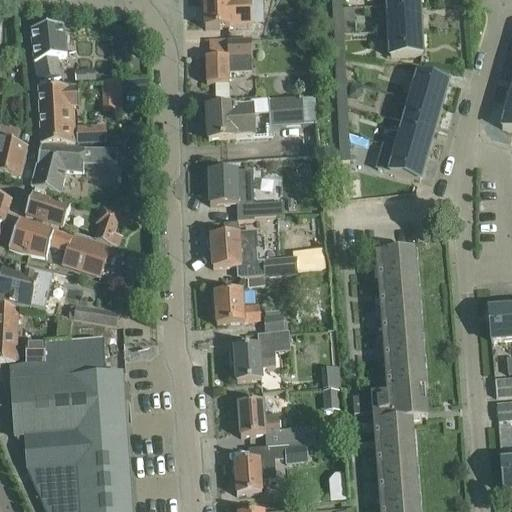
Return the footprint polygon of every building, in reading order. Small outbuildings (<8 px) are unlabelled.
[(254,15),(245,15),(244,1),(229,1),(229,0),(204,0),(205,31),(254,30),(254,15)] [(332,0),(333,11),(343,11),(342,0),(332,0)] [(387,0),(388,8),(419,7),(418,0),(387,0)] [(420,32),(419,7),(388,8),(389,34),(420,32)] [(353,10),(343,11),(333,11),(334,37),(344,36),(343,17),(353,17),(353,10)] [(38,84),(59,82),(56,60),(66,58),(62,28),(32,32),(32,31),(31,31),(35,66),(38,84)] [(420,32),(389,34),(390,59),(422,58),(420,32)] [(344,36),(334,37),(335,56),(345,57),(344,36)] [(206,87),(226,87),(229,87),(228,76),(252,76),(251,42),(227,42),(228,60),(206,60),(206,87)] [(346,83),(345,57),(335,56),(336,80),(346,83)] [(94,72),(75,73),(76,85),(95,84),(94,72)] [(411,101),(441,110),(448,85),(418,77),(411,101)] [(346,83),(336,80),(337,107),(347,110),(346,83)] [(122,83),(105,84),(106,114),(122,114),(122,83)] [(352,85),(350,96),(356,98),(362,93),(364,88),(352,85)] [(59,90),(39,91),(40,129),(41,147),(61,146),(76,146),(76,131),(75,116),(71,116),(70,107),(78,107),(77,89),(63,90),(59,90)] [(208,144),(228,143),(236,142),(268,140),(267,130),(302,127),(301,101),(250,104),(251,111),(235,111),(235,110),(207,112),(208,144)] [(441,110),(411,101),(404,126),(434,134),(441,110)] [(511,106),(509,106),(502,131),(511,133),(511,106)] [(347,110),(337,107),(339,134),(349,137),(347,110)] [(404,126),(397,150),(427,159),(434,134),(404,126)] [(350,172),(349,137),(339,134),(341,172),(350,172)] [(0,142),(0,177),(19,182),(27,149),(0,142)] [(427,159),(397,150),(385,147),(377,171),(420,184),(427,159)] [(111,169),(112,153),(40,149),(31,190),(60,198),(63,184),(81,185),(81,177),(84,177),(84,168),(111,169)] [(210,208),(230,207),(238,207),(238,204),(253,204),(252,188),(237,189),(236,174),(209,175),(210,208)] [(356,177),(342,177),(343,204),(377,201),(376,185),(356,186),(356,177)] [(71,210),(33,197),(25,218),(62,233),(71,210)] [(0,198),(0,234),(12,202),(0,198)] [(254,207),(255,222),(284,221),(283,206),(254,207)] [(97,225),(100,227),(95,241),(117,250),(121,238),(115,236),(122,218),(102,210),(97,225)] [(109,253),(90,247),(38,229),(19,222),(9,251),(28,258),(47,259),(51,248),(67,253),(63,267),(100,280),(109,253)] [(224,237),(211,238),(213,271),(233,270),(240,269),(257,268),(256,251),(255,236),(239,237),(238,224),(223,225),(224,237)] [(378,284),(413,281),(416,281),(415,264),(412,264),(411,254),(414,254),(414,252),(376,256),(377,268),(382,268),(383,281),(377,282),(378,284)] [(264,264),(265,281),(296,279),(295,262),(264,264)] [(308,263),(309,275),(322,274),(321,262),(308,263)] [(2,270),(0,279),(0,302),(14,306),(31,310),(32,306),(44,309),(53,276),(26,270),(25,275),(22,274),(2,270)] [(413,281),(378,284),(379,296),(384,295),(385,308),(379,309),(380,312),(416,309),(415,308),(418,307),(417,290),(414,291),(413,281)] [(248,282),(248,293),(265,293),(265,282),(248,282)] [(217,328),(237,327),(244,326),(260,325),(259,310),(243,311),(242,294),(215,296),(217,328)] [(358,309),(357,297),(345,298),(346,310),(358,309)] [(22,312),(9,309),(0,307),(0,365),(15,366),(16,341),(21,342),(22,312)] [(119,317),(99,313),(76,308),(73,321),(116,329),(119,317)] [(416,309),(380,312),(381,321),(386,321),(388,336),(381,336),(382,340),(418,337),(418,334),(421,334),(419,317),(416,317),(416,309)] [(511,342),(511,310),(488,313),(491,344),(511,342)] [(265,322),(266,336),(284,334),(283,321),(265,322)] [(276,370),(276,357),(291,356),(290,336),(258,338),(259,350),(235,351),(235,354),(231,354),(232,365),(236,365),(237,385),(261,383),(261,371),(276,370)] [(418,337),(382,340),(382,349),(388,349),(390,363),(384,364),(384,368),(420,365),(420,361),(423,361),(421,344),(418,344),(418,337)] [(44,369),(10,371),(14,440),(25,439),(27,472),(44,511),(131,511),(122,376),(105,377),(103,342),(83,344),(45,345),(44,369)] [(44,369),(45,345),(26,345),(26,365),(10,370),(10,371),(44,369)] [(421,371),(420,365),(384,368),(385,376),(392,375),(393,389),(386,389),(386,391),(390,390),(391,396),(425,393),(423,371),(421,371)] [(324,393),(339,392),(339,369),(323,370),(324,393)] [(511,399),(511,382),(495,384),(496,400),(511,399)] [(411,422),(427,421),(427,413),(425,393),(391,396),(352,399),(353,416),(375,415),(375,424),(372,424),(372,426),(411,422)] [(241,440),(261,439),(266,438),(266,436),(280,435),(279,422),(264,423),(262,405),(238,406),(241,440)] [(511,406),(497,408),(498,424),(511,423),(511,406)] [(411,422),(372,426),(372,433),(379,433),(380,446),(374,447),(375,452),(411,448),(410,445),(413,445),(412,428),(411,428),(411,422)] [(288,433),(289,449),(316,447),(315,431),(288,433)] [(411,448),(375,452),(375,460),(381,459),(382,474),(376,474),(376,478),(413,474),(413,472),(416,471),(414,454),(411,455),(411,448)] [(287,462),(286,453),(286,449),(258,451),(259,462),(234,464),(235,469),(232,470),(233,477),(235,478),(237,498),(257,496),(262,496),(261,484),(276,483),(275,468),(274,463),(287,462)] [(286,453),(287,462),(287,467),(308,466),(307,451),(286,453)] [(511,494),(511,462),(501,464),(503,495),(511,494)] [(413,474),(376,478),(377,487),(384,486),(385,502),(379,502),(379,504),(415,500),(415,499),(418,498),(416,481),(414,481),(413,474)] [(416,508),(415,500),(379,504),(379,511),(418,511),(418,508),(416,508)]
